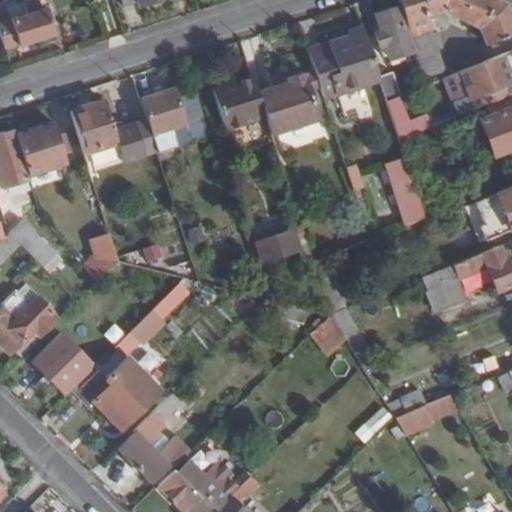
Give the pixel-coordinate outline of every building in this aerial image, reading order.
[(0,21),(0,38),(3,49),(53,35),(44,9),(40,10),(36,0),(24,4),(25,15),(0,21)] [(500,0),(397,0),(424,77),(444,71),(438,49),(442,47),(437,32),(432,33),(426,15),(442,9),(479,27),(487,44),(511,34),(511,20),(505,2),(500,0)] [(410,51),(396,7),(375,14),(379,30),(374,33),(378,47),(384,45),(390,59),(410,51)] [(379,79),(363,32),(306,49),(316,82),(321,98),(379,79)] [(500,54),(459,71),(469,99),(511,82),(500,54)] [(242,82),(254,120),(265,116),(257,91),(253,78),(242,82)] [(225,130),(254,120),(242,82),(213,91),(225,130)] [(270,87),(257,91),(265,116),(275,145),(323,129),(313,101),(308,85),(308,82),(289,88),(273,93),(270,87)] [(287,82),(270,87),(273,93),(289,88),(287,82)] [(321,98),(316,82),(308,85),(313,101),(321,98)] [(173,89),(139,99),(156,152),(174,146),(169,129),(184,123),(173,89)] [(511,94),(511,93),(485,104),(489,116),(480,121),(493,155),(511,147),(511,94)] [(399,95),(386,100),(398,138),(417,131),(432,125),(428,113),(409,120),(399,95)] [(102,102),(69,113),(82,154),(115,143),(102,102)] [(52,123),(14,135),(27,175),(65,162),(52,123)] [(14,135),(13,131),(0,135),(0,180),(2,186),(28,178),(27,175),(14,135)] [(417,131),(398,138),(402,149),(421,142),(417,131)] [(349,155),(340,157),(347,181),(357,178),(349,155)] [(424,217),(404,156),(384,163),(404,225),(424,217)] [(11,205),(30,202),(27,187),(9,190),(11,205)] [(511,229),(511,187),(466,205),(481,241),(511,229)] [(210,255),(196,211),(180,215),(194,260),(210,255)] [(22,220),(7,233),(20,245),(41,267),(55,253),(22,220)] [(312,261),(305,239),(296,241),(292,229),(255,241),(262,260),(268,258),(273,273),(311,261),(312,261)] [(0,263),(20,245),(7,233),(0,239),(0,263)] [(96,281),(117,261),(108,234),(90,240),(96,259),(87,270),(96,281)] [(502,259),(497,245),(421,276),(434,308),(463,296),(457,278),(486,267),(496,291),(511,284),(511,262),(510,257),(502,259)] [(326,255),(312,261),(318,278),(326,305),(328,313),(342,308),(326,255)] [(318,278),(312,261),(311,261),(273,273),(278,291),(318,278)] [(11,351),(19,357),(56,321),(49,313),(49,312),(36,298),(26,308),(12,294),(0,305),(0,306),(1,309),(0,309),(0,353),(3,357),(11,351)] [(276,301),(264,298),(252,309),(259,316),(276,301)] [(342,308),(328,313),(360,364),(374,359),(342,308)] [(152,322),(145,316),(114,347),(121,355),(152,322)] [(61,392),(89,364),(58,333),(31,361),(61,392)] [(152,344),(139,354),(150,368),(163,358),(152,344)] [(93,365),(70,387),(86,403),(90,400),(119,428),(149,399),(115,365),(104,375),(93,365)] [(511,387),(511,379),(509,373),(499,378),(506,391),(511,387)] [(184,396),(175,386),(163,398),(173,407),(184,396)] [(400,398),(405,411),(423,404),(418,391),(400,398)] [(405,411),(393,416),(405,435),(432,424),(431,421),(448,413),(448,409),(455,405),(448,394),(423,404),(405,411)] [(156,405),(166,414),(173,407),(163,398),(156,405)] [(156,405),(130,431),(133,433),(117,447),(128,461),(114,475),(124,485),(140,470),(149,481),(166,464),(171,470),(171,469),(188,452),(174,437),(157,454),(149,445),(166,428),(162,424),(169,417),(166,414),(156,405)] [(364,443),(392,417),(382,407),(354,433),(364,443)] [(171,470),(155,485),(182,511),(211,511),(228,496),(235,489),(225,479),(229,475),(217,462),(201,478),(186,463),(175,473),(171,469),(171,470)] [(255,481),(249,474),(241,483),(247,489),(255,481)] [(235,489),(228,496),(231,499),(233,502),(247,489),(241,483),(235,489)] [(242,511),(233,502),(231,499),(217,511),(242,511)]
